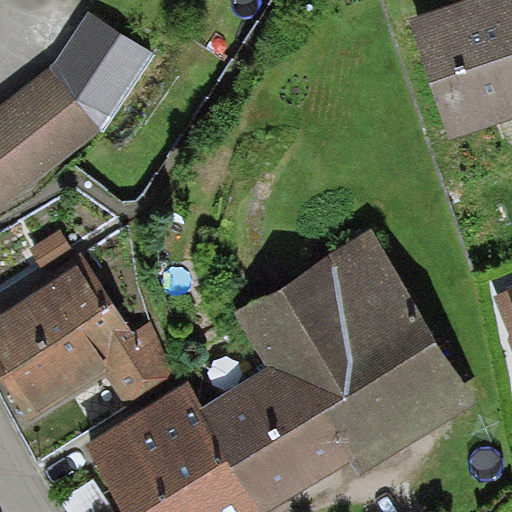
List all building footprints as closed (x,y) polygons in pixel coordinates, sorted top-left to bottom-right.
[(511,0),(488,0),(411,24),(448,143),(511,122),(511,0)] [(37,59),(46,69),(70,99),(92,80),(60,40),(37,59)] [(70,99),(46,69),(0,107),(0,208),(96,129),(70,99)] [(261,375),(190,419),(248,511),(266,511),(338,468),(347,483),(462,413),(355,241),(227,321),(261,375)] [(82,270),(0,318),(0,392),(17,422),(100,374),(117,403),(170,373),(143,327),(122,339),(82,270)] [(511,294),(489,304),(511,358),(511,294)] [(178,394),(75,456),(109,511),(247,511),(248,511),(190,419),(178,394)]
